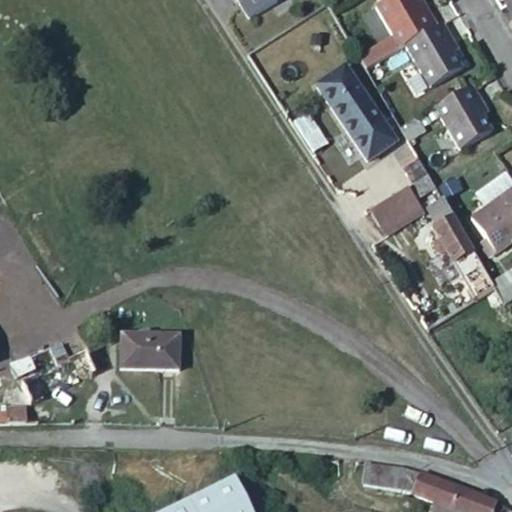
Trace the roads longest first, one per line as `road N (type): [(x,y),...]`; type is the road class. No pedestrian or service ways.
road 1 (unclassified): [(511,473),(199,0)]
road 2 (unclassified): [(511,495),(455,469),(382,452),(295,443),(0,440)]
